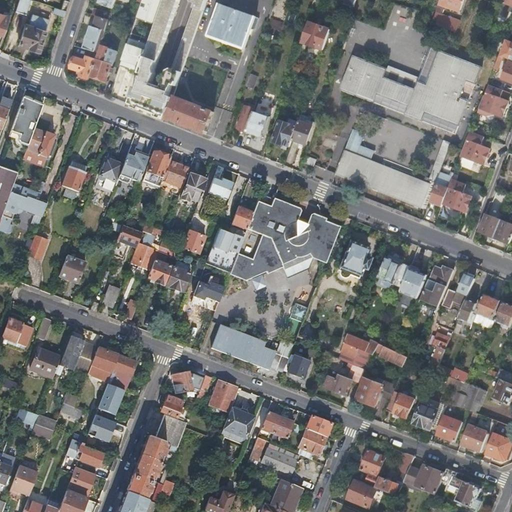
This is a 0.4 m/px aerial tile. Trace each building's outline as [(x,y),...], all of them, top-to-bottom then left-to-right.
[(26,14),(30,0),(19,0),(16,10),(26,14)] [(54,6),(61,8),(63,1),(60,0),(52,0),(51,5),(54,6)] [(177,85),(178,82),(180,76),(183,66),(187,55),(206,0),(165,0),(157,24),(151,43),(141,72),(145,74),(143,76),(142,79),(142,80),(140,88),(136,87),(132,99),(130,104),(165,118),(173,97),(169,96),(173,84),(177,85)] [(142,0),(136,18),(157,24),(165,0),(142,0)] [(439,0),(436,10),(443,13),(445,6),(460,12),(463,0),(439,0)] [(511,11),(511,0),(505,0),(500,13),(504,15),(506,9),(511,11)] [(345,3),(339,2),(337,7),(351,12),(353,7),(345,3)] [(236,9),(219,3),(208,35),(244,48),(255,16),(238,10),(239,8),(237,8),(236,9)] [(92,8),(91,13),(99,15),(103,17),(105,12),(92,8)] [(0,33),(3,35),(10,16),(0,12),(0,33)] [(456,32),(460,21),(436,12),(435,15),(431,24),(456,32)] [(105,29),(109,19),(103,17),(99,15),(96,26),(105,29)] [(284,22),(270,18),(267,27),(280,32),(284,22)] [(323,49),(330,29),(323,26),(309,21),(302,41),(316,46),(323,49)] [(30,48),(31,47),(39,50),(45,30),(25,23),(19,43),(25,45),(25,46),(30,48)] [(133,27),(125,24),(121,36),(129,39),(130,37),(133,27)] [(90,25),(83,47),(85,48),(92,50),(98,52),(100,45),(102,40),(105,29),(96,26),(90,25)] [(129,39),(121,65),(135,70),(141,72),(151,43),(130,37),(129,39)] [(107,42),(102,40),(100,45),(98,52),(91,75),(107,80),(111,64),(105,62),(110,49),(110,48),(105,47),(107,42)] [(83,47),(74,45),(72,51),(83,55),(85,48),(83,47)] [(387,68),(353,55),(340,89),(400,112),(456,135),(483,67),(432,47),(419,78),(413,76),(388,66),(387,68)] [(117,51),(110,49),(105,62),(111,64),(113,65),(117,51)] [(80,75),(90,79),(91,75),(98,52),(92,50),(91,54),(93,54),(92,58),(86,56),(86,59),(75,56),(71,68),(81,72),(80,75)] [(497,70),(502,57),(499,56),(494,69),(497,70)] [(502,79),(511,83),(511,62),(509,62),(502,79)] [(135,70),(130,84),(137,86),(141,72),(135,70)] [(251,73),(246,85),(252,87),(256,75),(251,73)] [(509,92),(488,84),(484,94),(478,111),(477,112),(487,116),(495,115),(503,118),(509,101),(507,100),(509,92)] [(0,104),(9,107),(12,99),(1,95),(0,98),(0,104)] [(165,118),(205,134),(213,111),(173,95),(173,97),(165,118)] [(33,128),(42,105),(22,97),(8,135),(18,139),(18,140),(18,141),(19,141),(19,142),(20,142),(27,144),(33,128)] [(0,129),(1,130),(9,107),(0,104),(0,129)] [(237,128),(246,131),(253,110),(254,108),(245,104),(237,128)] [(253,110),(246,131),(264,137),(271,116),(253,110)] [(297,126),(292,140),(306,145),(314,121),(300,116),(297,126)] [(283,144),(290,146),(292,140),(297,126),(280,120),(273,141),(283,144)] [(54,135),(33,128),(27,144),(25,149),(22,158),(43,165),(46,157),(54,135)] [(345,151),(370,161),(374,150),(360,144),(364,133),(353,128),(345,149),(345,151)] [(488,139),(470,132),(466,143),(463,150),(461,155),(461,157),(484,166),(491,149),(485,146),(488,139)] [(449,150),(450,145),(451,142),(444,140),(429,178),(432,179),(421,206),(427,208),(436,183),(440,173),(449,150)] [(127,155),(130,145),(123,142),(117,158),(124,160),(127,155)] [(461,155),(463,150),(450,145),(449,150),(461,155)] [(170,158),(171,155),(155,148),(153,151),(170,158)] [(336,173),(337,172),(373,187),(421,206),(432,179),(429,178),(425,177),(423,182),(381,165),(370,161),(345,151),(345,149),(344,149),(335,173),(336,173)] [(143,180),(159,187),(161,181),(169,160),(170,158),(153,151),(143,180)] [(131,180),(138,183),(147,158),(136,153),(134,157),(127,155),(124,160),(123,165),(117,180),(129,184),(131,180)] [(316,160),(305,156),(303,162),(314,166),(316,160)] [(105,178),(116,182),(117,180),(123,165),(105,158),(98,178),(104,181),(105,178)] [(169,160),(161,181),(181,189),(186,174),(188,169),(189,169),(178,164),(179,162),(170,158),(169,160)] [(68,167),(84,173),(86,166),(70,160),(68,167)] [(0,218),(13,182),(17,172),(0,166),(0,218)] [(212,178),(217,180),(220,174),(223,168),(217,166),(212,178)] [(77,191),(84,173),(68,167),(61,185),(66,187),(76,191),(77,191)] [(188,169),(186,174),(189,175),(180,198),(188,201),(189,198),(198,201),(206,180),(198,177),(199,173),(190,169),(188,169)] [(452,180),(454,174),(451,173),(449,177),(440,173),(436,183),(438,184),(431,202),(442,206),(443,204),(449,188),(452,180)] [(102,187),(112,192),(116,182),(105,178),(104,181),(102,187)] [(212,178),(207,193),(226,200),(232,183),(221,179),(220,181),(217,180),(212,178)] [(467,185),(452,180),(449,188),(443,204),(466,213),(473,196),(464,193),(467,185)] [(13,182),(0,218),(0,230),(6,233),(6,232),(8,233),(11,224),(9,224),(13,212),(17,212),(21,211),(22,208),(27,210),(27,211),(41,216),(47,201),(35,197),(37,192),(36,192),(37,191),(13,182)] [(74,197),(76,191),(66,187),(64,192),(63,191),(61,194),(62,196),(65,197),(66,196),(72,198),(74,197)] [(245,233),(229,273),(241,277),(259,270),(257,267),(262,265),(264,271),(282,263),(281,261),(292,256),(293,254),(294,255),(296,256),(298,256),(299,255),(301,255),(303,254),(304,253),(306,252),(307,251),(308,250),(312,257),(325,262),(338,228),(325,222),(325,219),(311,213),(308,215),(306,219),(298,216),(299,211),(298,208),(273,198),(269,206),(257,201),(252,212),(246,230),(245,233)] [(230,224),(246,230),(252,212),(237,207),(230,224)] [(479,232),(494,238),(502,220),(501,220),(486,214),(479,232)] [(204,228),(216,232),(218,227),(219,225),(207,220),(204,228)] [(510,244),(511,239),(511,223),(502,220),(494,238),(510,244)] [(122,225),(116,239),(136,247),(141,232),(122,225)] [(216,232),(204,264),(205,264),(229,273),(245,233),(229,227),(228,231),(218,227),(216,232)] [(188,230),(181,247),(198,253),(205,236),(188,230)] [(141,232),(136,247),(130,263),(150,270),(154,260),(157,250),(149,247),(152,240),(148,238),(149,234),(142,231),(141,232)] [(34,236),(27,254),(40,259),(47,241),(47,240),(34,235),(34,236)] [(161,240),(159,246),(178,253),(178,254),(181,247),(161,240)] [(369,249),(361,246),(356,244),(350,242),(339,267),(342,268),(341,270),(341,271),(341,272),(342,273),(343,273),(344,273),(345,272),(355,276),(356,273),(360,275),(363,266),(366,267),(370,257),(366,255),(369,249)] [(281,261),(282,263),(287,275),(308,267),(312,257),(308,250),(307,251),(306,252),(304,253),(303,254),(301,255),(299,255),(298,256),(296,256),(294,255),(293,254),(292,256),(281,261)] [(58,276),(77,283),(85,263),(66,255),(58,276)] [(410,268),(410,267),(404,264),(403,264),(386,257),(378,278),(387,281),(385,286),(394,289),(395,285),(402,287),(410,268)] [(150,270),(147,278),(154,280),(153,281),(162,285),(169,266),(154,260),(150,270)] [(196,261),(191,274),(200,277),(205,264),(204,264),(196,261)] [(259,270),(241,277),(245,279),(250,277),(260,273),(264,271),(262,265),(257,267),(259,270)] [(419,268),(411,265),(410,267),(410,268),(402,287),(400,291),(417,298),(427,275),(417,271),(419,268)] [(454,270),(453,270),(444,266),(442,270),(435,267),(430,280),(429,279),(420,302),(437,309),(447,286),(454,270)] [(173,267),(165,286),(181,292),(189,273),(173,267)] [(468,295),(475,278),(473,278),(474,275),(467,272),(466,274),(465,274),(458,291),(468,295)] [(260,273),(250,277),(255,287),(265,283),(260,273)] [(206,298),(218,303),(224,287),(217,285),(219,279),(211,276),(208,285),(198,282),(192,297),(205,301),(206,298)] [(102,300),(101,303),(113,308),(113,307),(120,289),(108,284),(105,291),(102,300)] [(500,301),(485,294),(482,300),(477,313),(492,320),(500,301)] [(477,313),(482,300),(479,298),(477,302),(467,297),(458,318),(472,324),(473,321),(477,313)] [(511,321),(511,305),(503,302),(495,321),(509,327),(511,321)] [(302,322),(307,308),(295,303),(289,317),(302,322)] [(124,317),(131,320),(135,309),(128,306),(124,317)] [(489,328),(492,320),(477,313),(473,321),(489,328)] [(43,317),(35,337),(43,340),(51,320),(43,317)] [(24,349),(32,328),(8,319),(1,338),(7,340),(6,343),(24,349)] [(269,367),(282,372),(283,371),(289,354),(292,347),(293,344),(281,339),(278,346),(276,351),(264,347),(265,342),(220,324),(211,348),(268,370),(269,367)] [(69,329),(67,335),(79,340),(81,334),(69,329)] [(369,342),(348,334),(344,343),(358,349),(364,351),(373,355),(375,351),(379,343),(370,339),(369,342)] [(59,356),(57,362),(73,369),(84,342),(79,340),(67,335),(59,356)] [(73,369),(75,370),(86,342),(84,342),(73,369)] [(75,370),(87,374),(87,373),(97,347),(86,342),(75,370)] [(358,349),(344,343),(341,352),(355,357),(358,349)] [(399,352),(379,343),(375,351),(380,354),(380,355),(403,366),(408,356),(399,352)] [(437,370),(439,365),(446,349),(436,345),(427,366),(432,368),(437,370)] [(97,347),(87,373),(107,381),(112,369),(116,357),(113,355),(113,353),(97,347)] [(30,369),(51,377),(52,376),(57,362),(59,356),(38,348),(30,369)] [(357,366),(365,369),(365,370),(373,355),(364,351),(357,366)] [(112,369),(107,381),(106,384),(125,391),(138,356),(129,352),(127,358),(119,355),(114,369),(112,369)] [(289,354),(283,371),(302,378),(308,361),(289,354)] [(487,365),(478,361),(475,368),(474,369),(487,374),(495,377),(497,373),(486,368),(487,365)] [(450,377),(453,371),(439,365),(437,370),(450,377)] [(352,380),(360,382),(365,369),(357,366),(356,366),(351,379),(352,380)] [(474,369),(475,368),(471,367),(467,378),(465,383),(457,380),(448,402),(473,411),(477,413),(486,392),(481,389),(487,374),(474,369)] [(465,383),(467,378),(453,371),(450,377),(457,380),(465,383)] [(192,390),(189,372),(171,375),(175,393),(192,390)] [(193,387),(199,389),(203,377),(197,375),(193,387)] [(199,389),(194,402),(199,404),(204,390),(206,390),(211,377),(204,375),(203,377),(199,389)] [(346,395),(352,380),(351,379),(339,375),(337,380),(330,377),(326,388),(346,395)] [(357,398),(357,399),(376,406),(381,390),(383,385),(365,378),(364,378),(357,398)] [(511,384),(500,379),(492,398),(507,405),(511,397),(511,396),(511,384)] [(209,405),(229,412),(231,408),(239,388),(218,380),(209,405)] [(391,399),(394,391),(395,389),(392,388),(393,384),(385,381),(383,385),(381,390),(384,391),(383,395),(391,399)] [(391,399),(386,410),(396,414),(395,416),(400,418),(401,416),(408,418),(415,398),(402,393),(401,394),(394,391),(391,399)] [(160,411),(176,417),(182,401),(167,395),(160,411)] [(63,403),(59,412),(71,416),(79,419),(82,411),(74,408),(74,407),(63,403)] [(444,414),(448,404),(444,403),(441,404),(438,411),(421,405),(414,422),(431,429),(433,424),(439,426),(440,423),(444,415),(444,414)] [(231,433),(232,436),(243,440),(246,439),(254,417),(248,414),(237,410),(231,408),(229,412),(224,426),(222,430),(231,433)] [(19,409),(15,420),(33,425),(36,414),(19,409)] [(279,416),(267,411),(260,428),(273,433),(279,416)] [(304,413),(298,411),(293,422),(293,423),(299,425),(304,413)] [(87,435),(109,443),(117,422),(95,413),(87,435)] [(167,443),(176,419),(164,414),(154,438),(166,443),(167,443)] [(439,426),(436,434),(455,442),(463,422),(444,415),(440,423),(439,426)] [(293,422),(279,416),(273,433),(286,439),(293,423),(293,422)] [(331,423),(310,416),(306,428),(325,436),(331,423)] [(34,423),(29,436),(48,443),(53,430),(34,423)] [(488,432),(468,424),(460,444),(481,452),(488,432)] [(318,455),(325,436),(306,428),(298,447),(299,448),(317,455),(318,455)] [(511,443),(511,439),(493,433),(485,453),(505,461),(511,443)] [(165,444),(166,443),(154,438),(147,436),(140,454),(159,462),(161,455),(162,456),(165,449),(164,449),(165,445),(166,445),(166,444),(165,444)] [(86,437),(84,443),(83,446),(98,451),(101,443),(86,437)] [(262,439),(257,437),(247,460),(253,463),(262,439)] [(84,443),(72,438),(65,454),(80,460),(98,467),(103,453),(98,451),(83,446),(84,443)] [(170,466),(177,447),(170,445),(163,463),(166,464),(170,466)] [(260,463),(290,475),(297,461),(267,448),(260,463)] [(299,448),(297,454),(314,461),(317,455),(299,448)] [(369,449),(361,469),(378,475),(386,456),(369,449)] [(410,466),(414,456),(409,453),(405,452),(398,469),(407,473),(409,467),(410,466)] [(140,454),(133,473),(152,480),(154,474),(156,475),(159,468),(156,467),(158,463),(159,464),(159,463),(158,462),(159,462),(140,454)] [(0,461),(0,483),(3,485),(11,466),(0,461)] [(164,480),(170,466),(166,464),(159,483),(162,484),(164,480)] [(20,493),(28,496),(37,472),(18,465),(8,491),(17,494),(20,493)] [(404,481),(436,493),(441,481),(444,473),(423,465),(423,466),(422,470),(410,466),(409,467),(407,473),(404,481)] [(67,487),(99,500),(107,478),(75,466),(72,473),(67,487)] [(346,466),(343,473),(356,479),(359,471),(346,466)] [(452,477),(455,471),(446,468),(444,473),(441,481),(449,484),(452,477)] [(133,473),(126,492),(144,499),(147,492),(149,493),(151,487),(149,486),(151,482),(152,482),(152,481),(152,480),(133,473)] [(375,487),(398,496),(402,486),(399,485),(399,484),(379,476),(375,487)] [(481,489),(452,477),(449,484),(461,489),(456,500),(472,508),(476,497),(477,498),(481,489)] [(280,480),(269,505),(286,511),(291,511),(301,488),(280,480)] [(349,498),(370,506),(377,488),(356,480),(349,498)] [(58,509),(57,511),(80,511),(86,498),(66,490),(58,509)] [(126,492),(118,511),(141,511),(146,499),(144,499),(126,492)] [(203,511),(227,511),(233,497),(221,492),(217,502),(208,498),(203,511)] [(193,506),(196,498),(189,495),(186,504),(193,506)] [(26,500),(21,511),(42,511),(45,507),(26,500)] [(146,511),(151,511),(155,503),(151,501),(146,511)]
